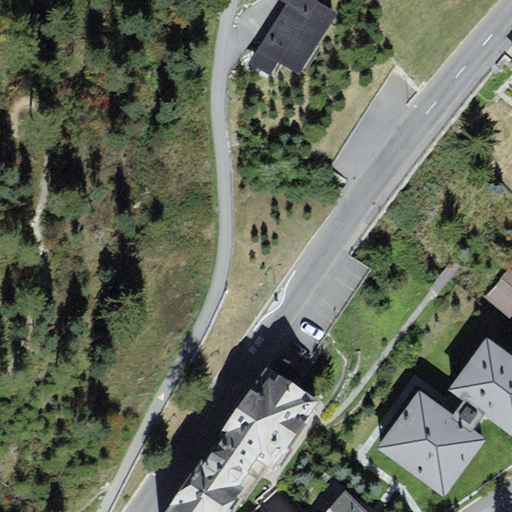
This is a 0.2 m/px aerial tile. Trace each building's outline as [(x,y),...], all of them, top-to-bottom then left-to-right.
[(341,8),(344,0),(294,0),(308,8),(271,70),(296,84),(306,66),(333,82),(367,23),(341,8)] [(511,275),(509,273),(490,296),(511,315),(511,275)] [(511,359),(485,342),(452,390),(511,431),(511,359)] [(284,377),(177,511),(250,511),(261,499),(254,494),(288,451),(300,461),(326,428),(313,418),(322,407),(284,377)] [(422,390),(378,450),(448,502),(492,442),(422,390)] [(381,511),(352,481),(319,511),(381,511)]
